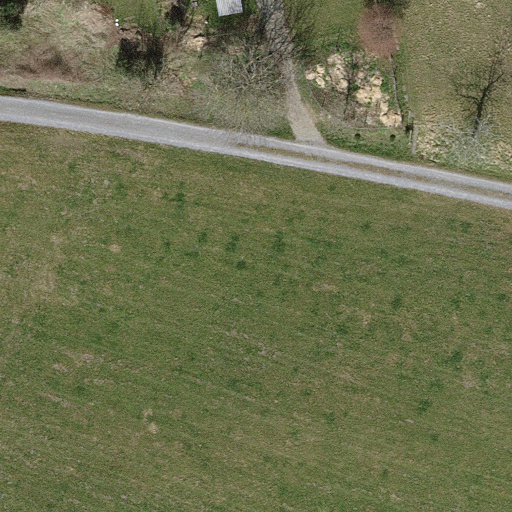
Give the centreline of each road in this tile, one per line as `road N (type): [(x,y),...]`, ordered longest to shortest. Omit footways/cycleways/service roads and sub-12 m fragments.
road 1 (track): [(0,109),(94,119),(511,197)]
road 2 (track): [(315,161),(270,0)]
